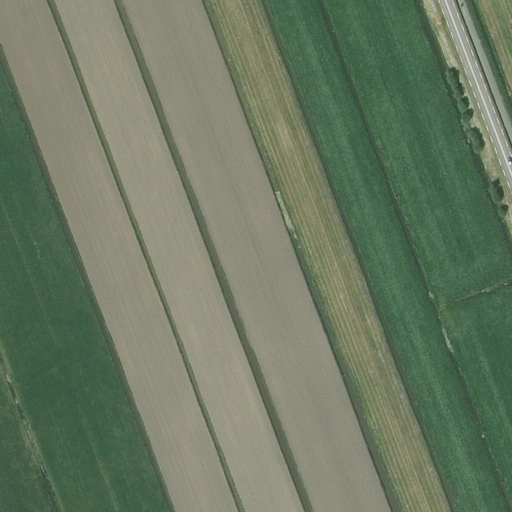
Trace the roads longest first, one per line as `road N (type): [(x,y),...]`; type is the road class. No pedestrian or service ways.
road 1 (primary): [(511,177),(444,0)]
road 2 (unclassified): [(511,137),(459,0)]
